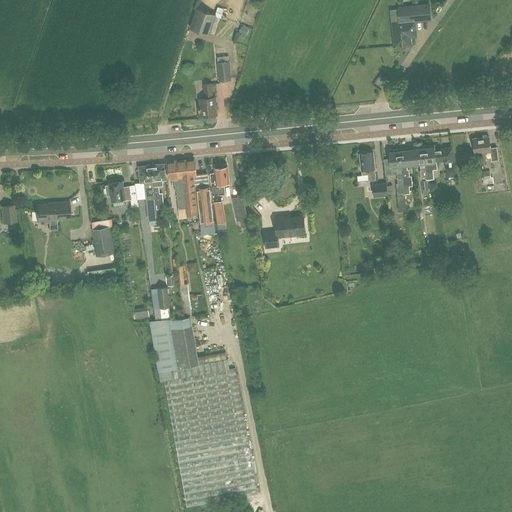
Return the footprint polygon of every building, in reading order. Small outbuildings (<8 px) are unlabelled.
[(397,8),(399,27),(392,28),(394,46),(410,45),(409,32),(415,32),(414,21),(430,19),(429,5),(397,8)] [(196,8),(192,22),(190,28),(210,35),(212,28),(214,29),(216,23),(214,22),(216,15),(196,8)] [(243,27),(241,26),(239,32),(247,35),(249,27),(244,25),(243,27)] [(231,80),(230,62),(217,62),(219,81),(231,80)] [(204,85),(205,98),(200,99),(201,116),(217,115),(215,97),(214,84),(204,85)] [(473,138),(475,154),(479,153),(481,164),(486,163),(484,152),(491,152),(489,136),(488,136),(486,135),(483,135),(482,137),(473,138)] [(424,146),(424,148),(425,162),(428,179),(434,178),(433,169),(437,168),(436,161),(444,160),(454,159),(452,148),(435,150),(435,147),(431,147),(430,145),(424,146)] [(428,181),(428,179),(425,162),(424,148),(424,146),(417,147),(417,149),(412,149),(413,163),(420,163),(421,171),(420,171),(421,180),(423,195),(429,194),(427,181),(428,181)] [(408,169),(407,170),(406,164),(413,163),(412,149),(407,150),(407,148),(400,149),(400,151),(405,193),(410,193),(409,186),(412,185),(411,176),(409,176),(408,169)] [(390,158),(384,159),(386,175),(397,174),(398,183),(396,183),(398,194),(405,193),(400,151),(400,149),(393,150),(393,152),(389,152),(390,158)] [(360,154),(361,169),(362,169),(362,175),(368,174),(369,180),(376,179),(374,168),(375,168),(373,152),(367,153),(366,152),(362,152),(361,153),(360,154)] [(178,161),(180,178),(183,178),(186,207),(187,214),(198,212),(193,175),(196,175),(195,159),(178,161)] [(168,178),(174,177),(176,191),(177,191),(179,208),(186,207),(183,178),(180,178),(178,161),(166,162),(168,178)] [(155,194),(156,204),(157,204),(157,208),(164,208),(162,193),(159,193),(159,186),(163,186),(163,180),(166,180),(165,164),(152,165),(155,194)] [(139,166),(141,182),(145,182),(148,220),(158,219),(156,204),(155,194),(152,165),(139,166)] [(229,182),(227,166),(215,168),(217,185),(212,186),(213,194),(225,193),(224,183),(229,182)] [(455,166),(445,167),(446,177),(457,175),(455,166)] [(490,171),(482,172),(484,185),(494,183),(493,177),(491,177),(490,171)] [(110,182),(110,184),(106,185),(107,196),(112,195),(113,200),(124,198),(124,200),(132,199),(130,187),(125,188),(123,187),(122,180),(110,182)] [(386,182),(373,184),(374,197),(388,195),(386,182)] [(210,187),(198,188),(202,233),(214,231),(210,187)] [(214,202),(217,224),(227,222),(223,200),(214,202)] [(54,202),(54,204),(37,205),(38,221),(49,220),(49,229),(57,229),(57,218),(70,218),(69,202),(54,202)] [(1,206),(3,222),(16,221),(15,205),(1,206)] [(245,208),(235,210),(237,222),(248,220),(245,208)] [(277,230),(265,232),(266,247),(278,245),(277,237),(306,234),(304,216),(284,218),(284,216),(275,217),(277,230)] [(91,229),(96,256),(115,253),(110,226),(91,229)] [(461,266),(459,253),(443,255),(445,268),(461,266)] [(88,282),(116,277),(114,265),(86,270),(88,282)] [(190,311),(187,284),(180,285),(184,315),(188,315),(188,312),(190,311)] [(217,284),(206,286),(207,295),(219,293),(217,284)] [(157,287),(160,308),(170,306),(168,286),(157,287)] [(132,310),(133,318),(148,316),(148,309),(132,310)] [(258,493),(235,368),(229,369),(227,359),(197,364),(189,316),(150,320),(158,371),(170,369),(171,379),(164,380),(188,506),(258,493)]
